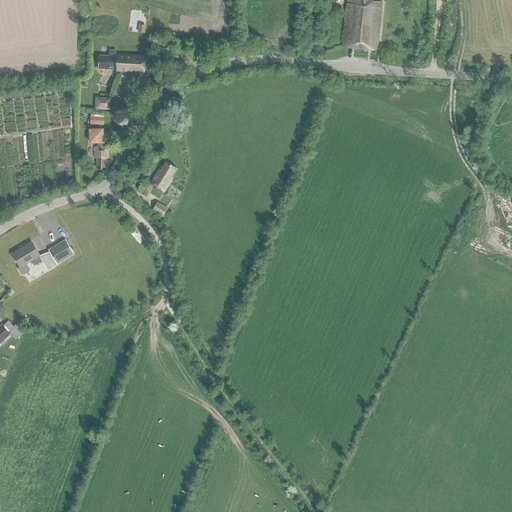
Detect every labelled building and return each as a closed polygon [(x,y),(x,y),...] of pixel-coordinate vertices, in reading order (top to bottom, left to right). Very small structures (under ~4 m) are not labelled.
[(371,0),(347,0),(343,47),(377,51),(382,2),(371,1),(371,0)] [(116,57),(99,56),(98,69),(115,70),(115,72),(144,73),(145,56),(116,55),(116,57)] [(94,110),(111,110),(112,98),(95,97),(94,110)] [(104,126),(104,118),(90,118),(90,125),(104,126)] [(107,148),(103,148),(103,143),(104,143),(103,130),(90,130),(90,143),(98,143),(98,148),(94,148),(95,158),(96,158),(96,169),(106,169),(106,158),(107,158),(107,148)] [(159,169),(150,184),(164,192),(173,178),(171,177),(176,168),(166,162),(161,170),(159,169)] [(157,203),(153,209),(163,216),(167,209),(157,203)] [(40,256),(38,256),(42,262),(47,270),(57,264),(74,254),(66,240),(48,251),(49,252),(40,256)] [(32,243),(12,254),(20,267),(19,268),(18,270),(21,274),(23,275),(28,272),(29,270),(25,264),(31,261),(34,266),(42,262),(38,256),(40,256),(32,243)] [(0,344),(11,334),(15,339),(20,335),(8,321),(3,326),(1,324),(0,325),(0,344)]
